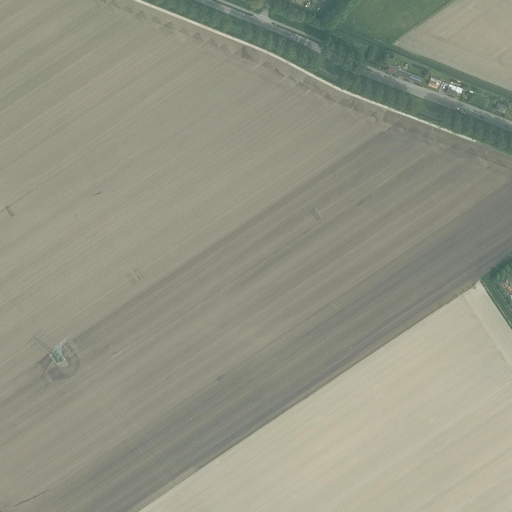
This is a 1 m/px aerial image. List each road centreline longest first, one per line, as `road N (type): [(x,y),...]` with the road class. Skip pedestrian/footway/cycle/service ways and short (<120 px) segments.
road 1 (track): [(473,139),(137,0)]
road 2 (secondary): [(511,129),(201,0)]
